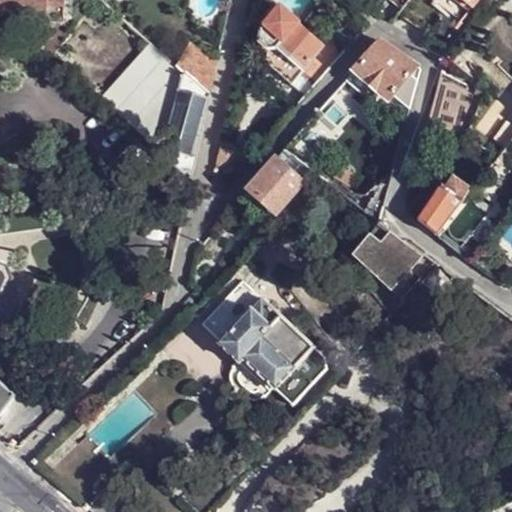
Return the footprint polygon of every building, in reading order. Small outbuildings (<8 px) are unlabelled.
[(0,0),(0,19),(50,20),(50,11),(50,0),(0,0)] [(66,0),(50,0),(50,11),(67,11),(66,0)] [(412,0),(411,0),(389,0),(379,13),(385,18),(394,23),(412,0)] [(419,0),(408,15),(428,29),(444,8),(433,0),(419,0)] [(280,8),(260,31),(257,43),(267,52),(276,51),(303,69),(312,59),(323,47),(280,8)] [(329,73),(338,60),(329,40),(323,47),(312,59),(329,73)] [(382,43),(355,73),(389,101),(418,67),(382,43)] [(150,45),(99,101),(160,155),(183,75),(176,68),(150,45)] [(190,47),(176,68),(183,75),(209,98),(218,60),(190,47)] [(300,81),(303,69),(276,51),(267,52),(267,62),(289,85),(300,81)] [(422,70),(418,67),(389,101),(409,118),(422,70)] [(444,72),(444,73),(450,77),(437,127),(430,123),(430,125),(461,138),(476,88),(444,72)] [(355,73),(347,83),(381,111),(389,101),(355,73)] [(444,73),(430,123),(437,127),(450,77),(444,73)] [(183,75),(160,155),(190,182),(209,98),(183,75)] [(300,134),(284,153),(308,171),(324,152),(300,134)] [(284,153),(278,160),(304,184),(310,188),(318,179),(308,171),(284,153)] [(278,160),(249,191),(276,216),(304,184),(278,160)] [(492,177),(489,174),(481,184),(485,187),(492,177)] [(458,176),(450,187),(469,200),(478,189),(458,176)] [(440,235),(469,200),(450,187),(447,185),(422,219),(422,220),(440,235)] [(249,191),(240,202),(270,230),(280,220),(276,216),(249,191)] [(419,251),(394,232),(381,246),(372,237),(352,259),(390,294),(410,272),(404,267),(416,254),(419,251)] [(0,313),(13,281),(8,269),(0,265),(0,313)] [(451,285),(432,271),(421,283),(441,297),(451,285)] [(410,272),(390,294),(399,302),(420,281),(410,272)] [(245,284),(206,327),(222,342),(261,300),(245,284)] [(314,349),(261,300),(222,342),(220,345),(240,365),(243,361),(276,392),(296,369),(300,365),(314,349)] [(314,349),(300,365),(317,381),(331,365),(314,349)] [(317,381),(300,365),(296,369),(313,385),(317,381)] [(313,385),(296,369),(276,392),(292,407),(313,385)] [(0,416),(16,397),(0,383),(0,416)]
